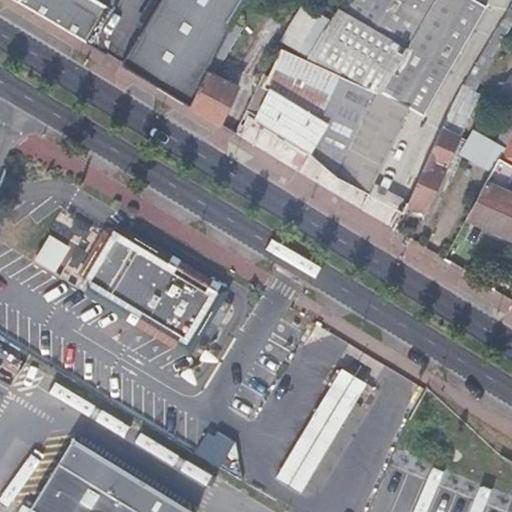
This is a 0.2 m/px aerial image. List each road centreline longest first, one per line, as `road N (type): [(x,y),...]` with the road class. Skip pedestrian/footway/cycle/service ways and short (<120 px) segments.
road 1 (primary): [(511,345),(0,33)]
road 2 (primary): [(23,94),(511,392)]
